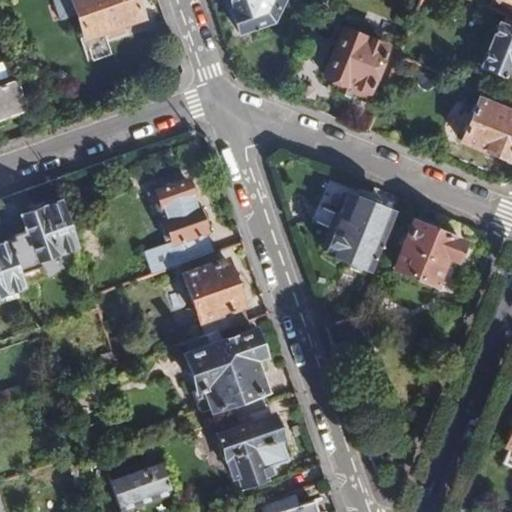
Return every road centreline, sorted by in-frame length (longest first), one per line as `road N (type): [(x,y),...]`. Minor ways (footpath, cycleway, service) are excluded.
road 1 (residential): [(216,96),(244,156),(365,511)]
road 2 (residential): [(511,214),(216,96)]
road 3 (residential): [(0,170),(216,96)]
road 4 (residential): [(423,511),(511,303)]
